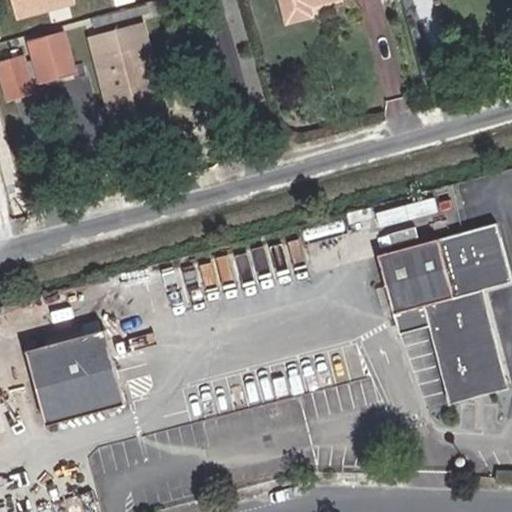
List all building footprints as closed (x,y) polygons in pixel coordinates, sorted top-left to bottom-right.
[(13,0),(18,16),(76,0),(75,0),(13,0)] [(285,0),(289,14),(312,8),(309,0),(285,0)] [(112,105),(162,91),(143,21),(93,35),(112,105)] [(74,63),(64,28),(35,37),(41,56),(28,60),(30,68),(32,75),(74,63)] [(28,60),(25,52),(1,60),(10,91),(35,83),(32,75),(30,68),(28,60)] [(511,265),(500,220),(381,252),(398,312),(427,304),(454,401),(478,394),(483,385),(493,390),(511,385),(511,380),(487,287),(511,280),(511,265)] [(127,402),(108,326),(27,347),(47,422),(127,402)]
